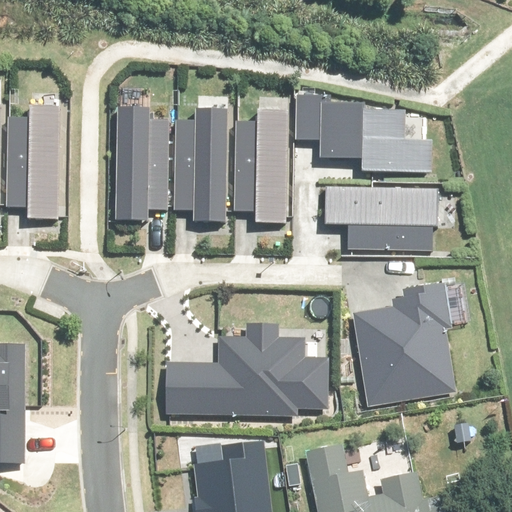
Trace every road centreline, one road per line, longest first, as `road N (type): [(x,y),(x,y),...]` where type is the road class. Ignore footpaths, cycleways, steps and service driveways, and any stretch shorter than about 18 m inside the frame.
road 1 (residential): [(103,306),(167,277),(330,278)]
road 2 (residential): [(107,511),(103,306)]
